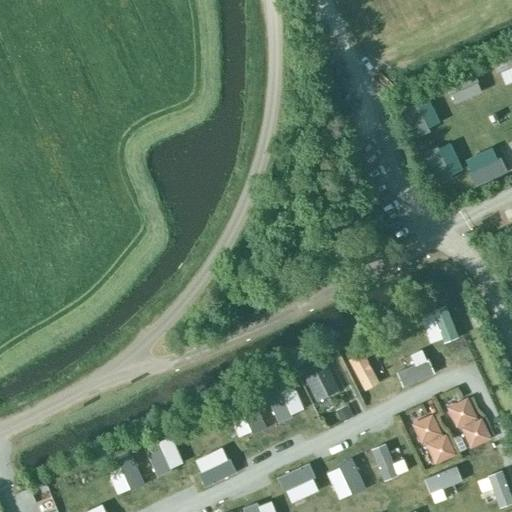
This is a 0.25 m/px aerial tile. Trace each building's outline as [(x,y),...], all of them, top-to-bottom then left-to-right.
[(511,57),(496,62),(504,90),(511,88),(511,57)] [(420,127),(429,110),(410,100),(401,117),(420,127)] [(484,151),(467,155),(474,183),(490,179),(484,151)] [(431,352),(439,349),(427,315),(418,318),(431,352)] [(354,347),(340,354),(366,407),(381,400),(379,397),(394,390),(387,374),(411,362),(395,331),(374,342),(373,341),(360,348),(374,377),(370,379),(354,347)] [(408,362),(417,379),(431,372),(422,355),(408,362)] [(317,359),(294,370),(311,403),(333,391),(317,359)] [(284,381),(271,386),(283,415),(296,410),(284,381)] [(439,408),(449,429),(471,419),(462,398),(439,408)] [(250,434),(264,426),(251,405),(238,412),(250,434)] [(225,414),(204,422),(215,454),(237,446),(225,414)] [(430,415),(404,423),(411,445),(437,437),(430,415)] [(462,451),(483,441),(473,420),(452,430),(462,451)] [(263,430),(251,433),(255,449),(267,446),(263,430)] [(156,433),(141,440),(156,471),(170,464),(156,433)] [(177,473),(191,469),(180,435),(166,439),(177,473)] [(441,437),(418,445),(425,466),(448,459),(441,437)] [(385,439),(370,444),(383,475),(397,469),(385,439)] [(115,454),(130,485),(143,478),(128,447),(115,454)] [(351,451),(336,458),(351,489),(365,483),(351,451)] [(229,453),(197,467),(203,481),(235,467),(229,453)] [(308,457),(276,472),(282,485),(314,471),(308,457)] [(103,502),(117,498),(106,461),(92,465),(103,502)] [(455,462),(424,474),(429,489),(461,476),(455,462)] [(511,495),(501,466),(486,471),(498,502),(511,497),(511,495)] [(172,500),(180,497),(171,478),(163,482),(172,500)] [(432,511),(446,511),(436,490),(424,495),(432,511)] [(262,511),(257,497),(242,502),(245,511),(262,511)] [(129,509),(130,511),(148,511),(144,502),(129,509)]
